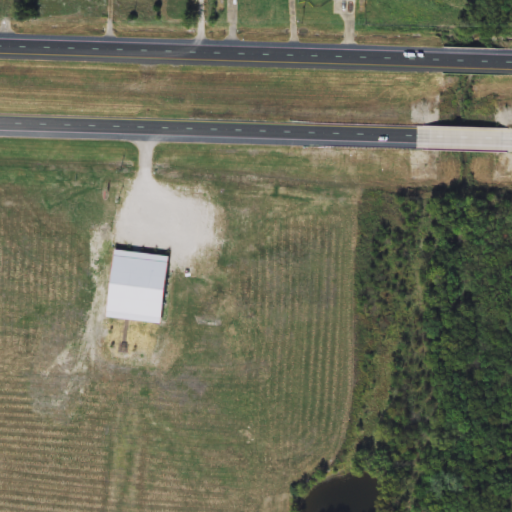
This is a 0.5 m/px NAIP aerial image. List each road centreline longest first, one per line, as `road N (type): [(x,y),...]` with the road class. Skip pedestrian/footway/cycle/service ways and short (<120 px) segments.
road 1 (trunk): [(441,60),(0,47)]
road 2 (trunk): [(0,126),(413,141)]
